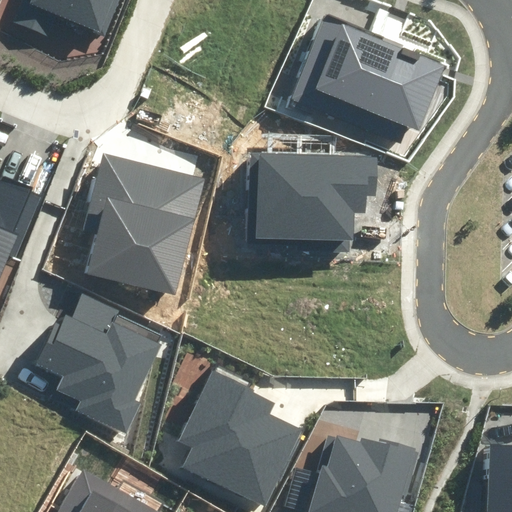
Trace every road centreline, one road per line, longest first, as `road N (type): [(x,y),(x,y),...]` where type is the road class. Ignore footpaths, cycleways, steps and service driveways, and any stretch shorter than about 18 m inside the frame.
road 1 (residential): [(494,353),(459,344),(439,321),(434,241),(448,185),(511,79)]
road 2 (residential): [(154,0),(116,95),(103,107),(72,116),(0,91)]
